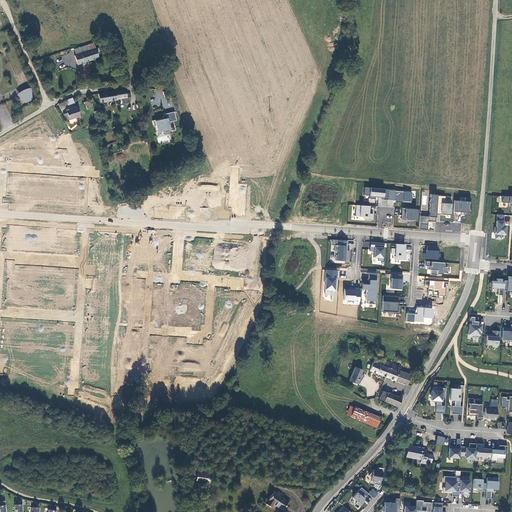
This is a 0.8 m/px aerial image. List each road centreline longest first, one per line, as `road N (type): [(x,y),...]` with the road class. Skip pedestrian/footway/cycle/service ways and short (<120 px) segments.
road 1 (residential): [(477,239),(495,0)]
road 2 (residential): [(400,415),(460,304),(472,264)]
road 3 (residential): [(358,230),(249,223),(231,229)]
road 4 (residential): [(318,509),(397,419)]
